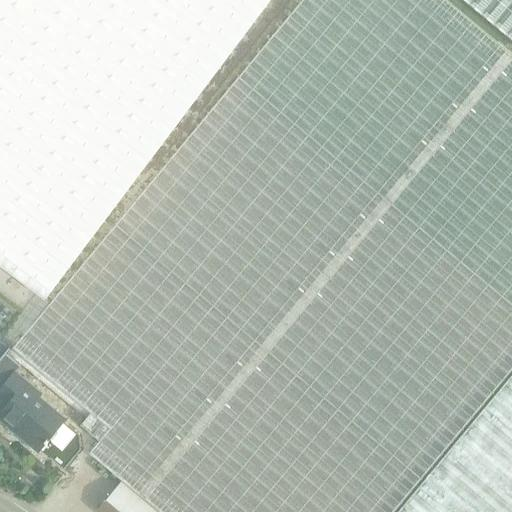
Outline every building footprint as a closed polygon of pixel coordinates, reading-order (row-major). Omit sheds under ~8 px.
[(0,0),(0,265),(46,300),(271,0),(0,0)] [(87,456),(120,483),(155,511),(394,511),(511,370),(511,54),(446,0),(299,0),(10,350),(88,414),(77,427),(97,443),(87,456)] [(511,0),(465,0),(511,39),(511,0)] [(37,450),(63,421),(25,387),(27,384),(15,373),(0,389),(0,397),(8,404),(2,412),(24,431),(20,435),(37,450)] [(511,511),(511,374),(430,473),(397,511),(511,511)] [(155,511),(120,483),(96,511),(155,511)]
